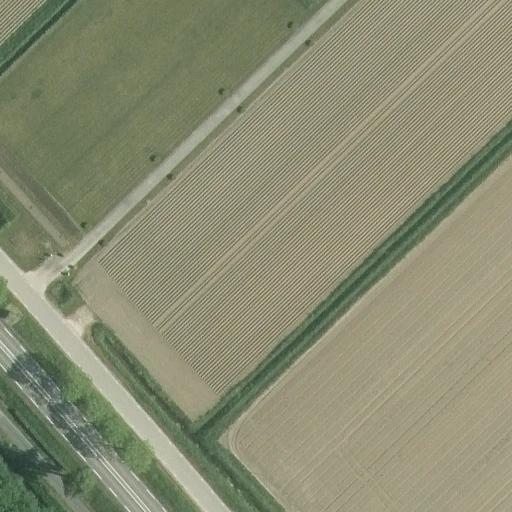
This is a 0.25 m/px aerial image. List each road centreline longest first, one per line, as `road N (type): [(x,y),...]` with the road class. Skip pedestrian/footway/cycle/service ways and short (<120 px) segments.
road 1 (unclassified): [(215,511),(0,265)]
road 2 (primary): [(147,511),(15,362)]
